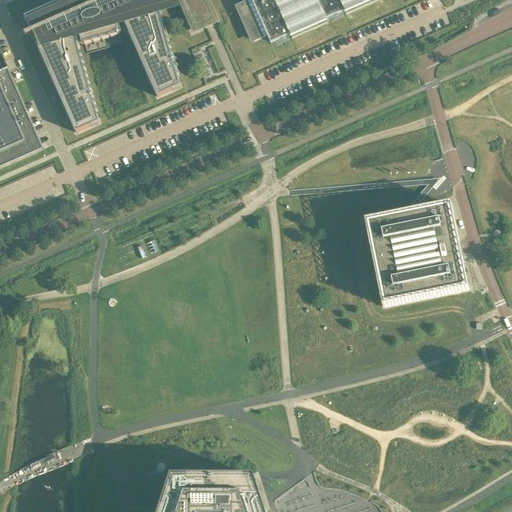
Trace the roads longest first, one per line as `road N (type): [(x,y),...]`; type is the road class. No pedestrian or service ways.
road 1 (unclassified): [(0,252),(424,62)]
road 2 (unclassified): [(424,62),(467,219),(511,328)]
